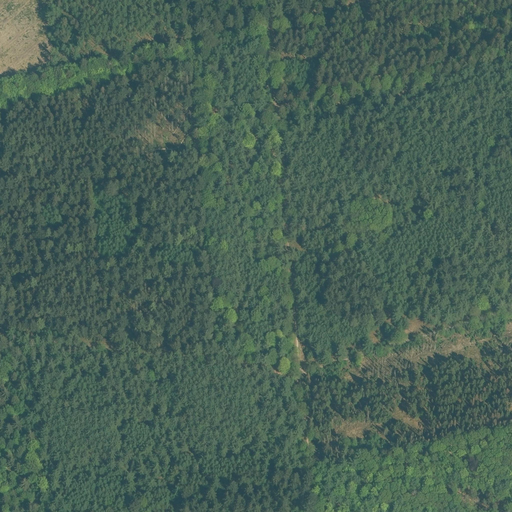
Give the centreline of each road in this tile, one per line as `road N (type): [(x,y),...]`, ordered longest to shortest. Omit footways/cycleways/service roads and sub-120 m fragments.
road 1 (track): [(0,333),(299,373)]
road 2 (track): [(278,145),(299,373)]
road 3 (track): [(511,308),(299,373)]
road 4 (track): [(278,145),(263,0)]
road 5 (track): [(354,0),(317,70),(275,110)]
road 6 (track): [(300,385),(314,511)]
